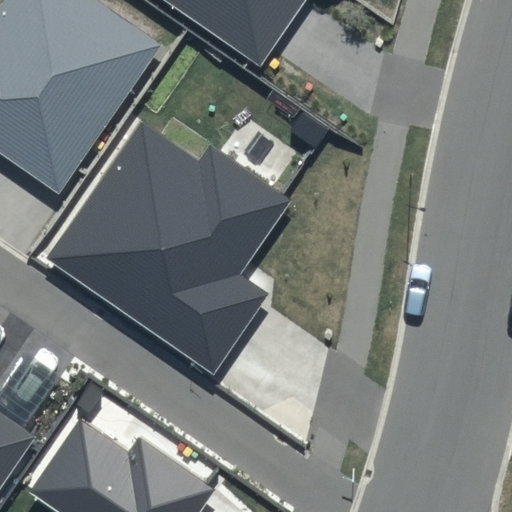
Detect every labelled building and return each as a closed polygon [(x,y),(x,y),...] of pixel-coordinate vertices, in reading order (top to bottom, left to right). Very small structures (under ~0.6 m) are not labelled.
[(159,44),(94,0),(6,0),(0,9),(0,153),(58,193),(159,44)] [(165,0),(259,64),(303,0),(165,0)] [(294,200),(211,143),(199,161),(139,121),(45,258),(213,373),(267,293),(242,275),(294,200)] [(0,490),(36,437),(0,412),(0,490)] [(201,511),(217,489),(140,436),(129,452),(80,418),(30,491),(60,511),(201,511)]
